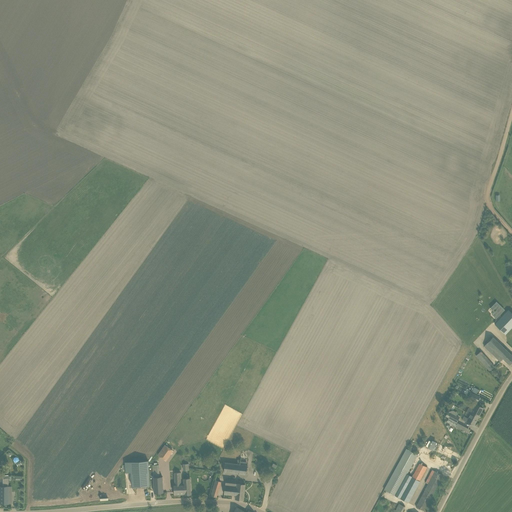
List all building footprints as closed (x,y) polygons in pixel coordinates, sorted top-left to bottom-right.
[(511,327),(511,313),(508,310),(495,324),(505,334),(511,327)] [(503,359),(509,365),(511,361),(511,355),(493,337),(487,343),(484,346),(500,362),(503,359)] [(466,396),(477,402),(480,397),(471,392),(470,392),(469,392),(466,396)] [(471,412),(479,416),(483,408),(476,404),(472,410),(468,408),(466,412),(470,414),(471,412)] [(446,416),(449,418),(447,422),(463,430),(465,431),(467,428),(465,427),(456,422),(459,418),(456,416),(451,414),(448,412),(446,416)] [(466,422),(474,426),(479,416),(471,412),(470,414),(468,418),(464,416),(462,419),(466,422)] [(434,450),(438,442),(433,439),(429,448),(434,450)] [(165,460),(172,450),(165,445),(158,455),(165,460)] [(447,448),(445,454),(455,458),(457,452),(447,448)] [(407,473),(418,455),(406,449),(396,467),(384,490),(395,495),(396,493),(402,496),(404,491),(399,489),(407,473)] [(125,472),(131,472),(132,487),(150,486),(148,460),(125,462),(125,472)] [(246,475),(247,465),(225,462),(224,472),(246,475)] [(412,477),(408,483),(407,486),(414,490),(420,481),(419,481),(427,467),(420,463),(412,477)] [(416,507),(424,511),(443,475),(435,471),(416,507)] [(174,484),(174,495),(184,494),(184,495),(191,494),(190,478),(183,478),(184,483),(181,483),(181,472),(174,473),(174,483),(174,484)] [(153,477),(154,488),(154,493),(163,492),(162,476),(153,477)] [(210,495),(217,497),(222,481),(214,479),(210,495)] [(225,485),(224,494),(236,496),(235,499),(243,500),(245,485),(237,484),(237,486),(235,486),(236,480),(227,479),(226,480),(225,485)]
